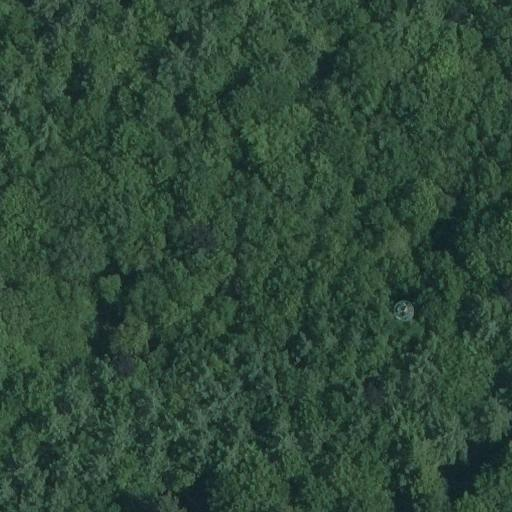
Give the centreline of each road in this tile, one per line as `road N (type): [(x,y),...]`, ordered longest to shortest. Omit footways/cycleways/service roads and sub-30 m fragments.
road 1 (track): [(511,91),(0,174)]
road 2 (track): [(0,386),(333,324)]
